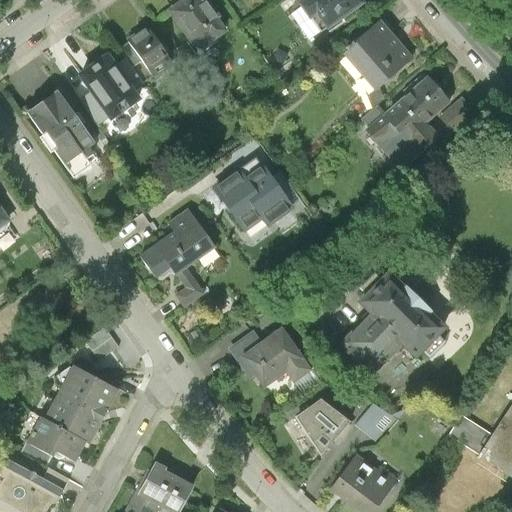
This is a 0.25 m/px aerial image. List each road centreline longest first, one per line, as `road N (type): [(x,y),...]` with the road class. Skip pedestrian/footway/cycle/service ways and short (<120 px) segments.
road 1 (residential): [(0,119),(174,370)]
road 2 (residential): [(174,370),(297,511)]
road 3 (residential): [(174,370),(92,511)]
